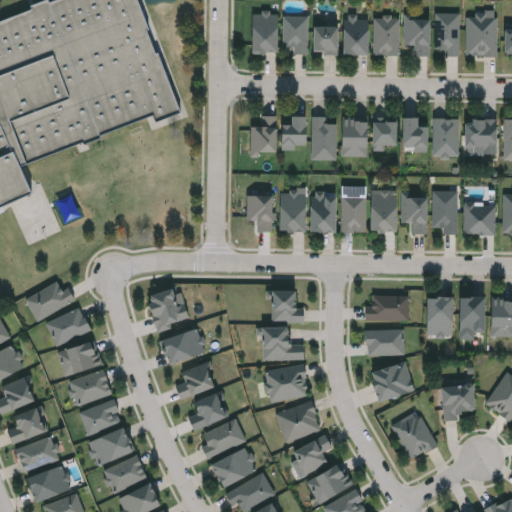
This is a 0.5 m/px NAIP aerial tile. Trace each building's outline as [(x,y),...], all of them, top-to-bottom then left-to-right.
[(20,166),(32,193),(0,207),(0,20),(55,0),(138,0),(180,112),(156,121),(154,116),(20,166)] [(277,13),(277,53),(252,53),(252,13),(277,13)] [(435,13),(460,13),(460,56),(445,56),(445,49),(435,49),(435,13)] [(497,55),(467,55),(467,16),(497,16),(497,55)] [(308,53),(283,53),(283,17),(308,17),(308,53)] [(374,55),(374,18),(399,18),(399,55),(374,55)] [(368,19),(368,55),(343,55),(343,19),(368,19)] [(404,45),(404,19),(429,19),(429,56),(415,56),(415,45),(404,45)] [(511,56),(503,56),(503,25),(511,25),(511,56)] [(338,27),(338,53),(313,53),(313,27),(338,27)] [(275,115),(275,153),(250,153),(250,127),(261,127),(261,115),(275,115)] [(305,116),(305,149),(280,149),(280,124),(289,124),(289,116),(305,116)] [(312,160),(312,116),(327,116),(327,123),(337,123),(337,160),(312,160)] [(427,126),(427,149),(402,149),(402,117),(417,117),(417,126),(427,126)] [(367,155),(341,155),(341,119),(368,119),(367,155)] [(396,146),(373,146),(373,119),(396,119),(396,146)] [(434,119),(459,119),(459,155),(434,155),(434,119)] [(466,153),(466,119),(497,119),(497,153),(466,153)] [(433,227),(433,191),(457,191),(457,234),(443,234),(443,227),(433,227)] [(304,231),(278,231),(278,193),(304,193),(304,231)] [(370,232),(370,193),(395,193),(395,232),(370,232)] [(246,220),(246,195),(271,195),(271,231),(257,231),(257,220),(246,220)] [(511,234),(503,234),(504,195),(511,195),(511,234)] [(334,232),(308,232),(308,196),(334,196),(334,232)] [(365,196),(365,233),(341,233),(341,196),(365,196)] [(412,234),(412,223),(401,223),(401,197),(426,197),(426,234),(412,234)] [(496,204),(496,235),(464,235),(464,204),(496,204)] [(76,300),(38,322),(25,300),(57,281),(63,291),(68,288),(76,300)] [(156,330),(146,296),(171,289),(176,306),(184,304),(189,320),(156,330)] [(272,322),(272,292),(294,292),(294,308),(305,308),(305,322),(272,322)] [(409,296),(409,320),(366,320),(366,296),(409,296)] [(426,297),(452,297),(452,335),(426,335),(426,297)] [(484,332),(459,332),(459,297),(484,297),(484,332)] [(511,336),(491,337),(491,299),(511,299),(511,336)] [(56,346),(46,323),(81,308),(90,331),(56,346)] [(0,317),(11,338),(0,343),(0,317)] [(304,345),(305,360),(263,361),(262,328),(289,327),(289,345),(304,345)] [(207,353),(167,364),(160,339),(201,329),(207,353)] [(405,330),(405,355),(366,356),(366,330),(405,330)] [(63,376),(56,352),(91,341),(99,365),(63,376)] [(0,381),(0,350),(12,344),(25,368),(0,381)] [(415,392),(378,402),(370,372),(406,362),(415,392)] [(176,387),(185,384),(181,373),(206,364),(215,387),(180,400),(176,387)] [(310,396),(271,402),(266,371),(306,365),(310,396)] [(67,381),(103,371),(110,396),(74,405),(67,381)] [(511,422),(486,405),(508,371),(511,373),(511,422)] [(0,412),(0,399),(5,397),(1,387),(30,375),(34,383),(29,385),(35,401),(1,415),(0,412)] [(441,386),(472,383),(475,411),(461,412),(462,419),(444,420),(441,386)] [(193,431),(188,419),(197,415),(192,404),(216,393),(227,416),(193,431)] [(121,423),(85,435),(77,412),(113,400),(121,423)] [(277,413),(313,401),(322,430),(286,442),(277,413)] [(9,445),(4,430),(13,426),(10,418),(36,408),(44,432),(9,445)] [(393,426),(420,412),(438,445),(411,460),(393,426)] [(207,445),(202,434),(236,418),(247,442),(208,460),(202,448),(207,445)] [(98,467),(88,443),(125,427),(136,451),(98,467)] [(328,463),(305,475),(293,452),(326,434),(332,447),(323,452),(328,463)] [(20,471),(14,447),(53,438),(59,461),(20,471)] [(258,470),(221,488),(210,465),(247,447),(258,470)] [(115,493),(148,479),(137,455),(102,470),(105,478),(102,479),(106,488),(111,486),(115,493)] [(339,464),(351,486),(319,503),(307,481),(339,464)] [(34,503),(26,479),(65,466),(73,490),(34,503)] [(275,493),(239,511),(234,511),(225,494),(264,473),(275,493)] [(149,511),(161,506),(150,483),(119,499),(124,510),(119,511),(149,511)] [(327,511),(324,505),(358,490),(368,511),(327,511)] [(85,511),(77,492),(43,506),(45,511),(85,511)] [(487,511),(486,510),(511,495),(511,511),(487,511)] [(276,511),(254,511),(272,503),(276,511)]
